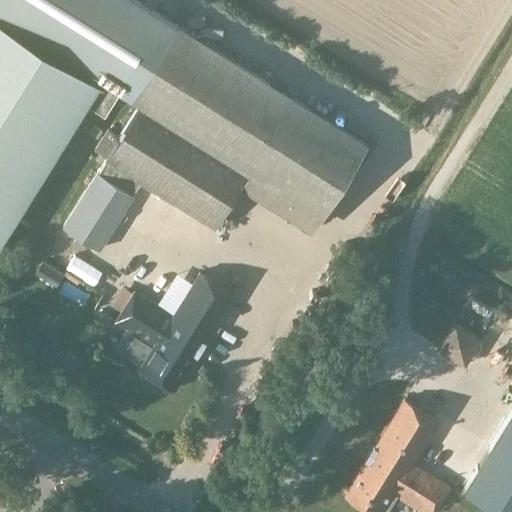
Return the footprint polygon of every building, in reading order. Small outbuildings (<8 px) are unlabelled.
[(0,0),(0,236),(19,207),(16,205),(83,99),(104,112),(118,89),(130,97),(139,102),(119,136),(107,128),(94,149),(106,156),(105,158),(62,226),(99,249),(142,181),(215,226),(239,186),(309,229),(319,213),(328,198),(337,204),(355,174),(346,168),(364,139),(175,23),(137,0),(0,0)] [(358,100),(355,112),(368,115),(370,102),(358,100)] [(232,243),(262,214),(248,199),(218,227),(232,243)] [(125,347),(145,360),(140,367),(174,388),(234,292),(200,271),(173,314),(135,290),(116,320),(134,332),(125,347)] [(467,369),(476,343),(443,332),(435,358),(467,369)] [(421,363),(427,360),(418,338),(404,343),(408,353),(398,357),(405,376),(423,369),(421,363)] [(475,438),(494,387),(465,376),(458,396),(465,399),(460,411),(467,413),(460,433),(475,438)] [(314,402),(320,394),(311,388),(306,397),(314,402)] [(424,511),(434,511),(451,486),(412,462),(438,419),(404,398),(377,442),(345,494),(373,511),(386,511),(397,495),(424,511)] [(511,511),(511,406),(463,485),(507,511),(511,511)]
